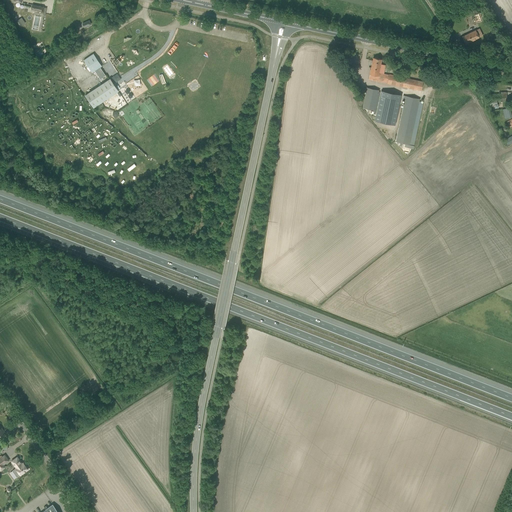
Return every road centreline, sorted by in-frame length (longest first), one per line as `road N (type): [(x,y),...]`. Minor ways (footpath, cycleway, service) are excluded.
road 1 (motorway): [(511,398),(0,196)]
road 2 (motorway): [(0,218),(511,417)]
road 3 (secondary): [(194,511),(201,410),(277,52)]
road 4 (secondary): [(511,71),(286,22)]
road 5 (unclassified): [(83,511),(0,394)]
